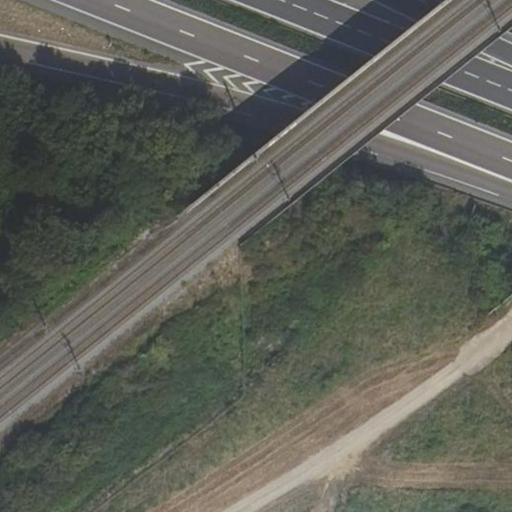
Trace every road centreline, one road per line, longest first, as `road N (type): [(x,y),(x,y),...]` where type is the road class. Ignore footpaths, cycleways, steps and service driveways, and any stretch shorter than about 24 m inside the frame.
road 1 (trunk): [(0,45),(189,89),(391,147),(511,192)]
road 2 (trunk): [(96,0),(511,161)]
road 3 (track): [(511,322),(345,447),(236,511)]
road 4 (trunk): [(511,88),(277,0)]
road 5 (trunk): [(511,53),(403,0)]
